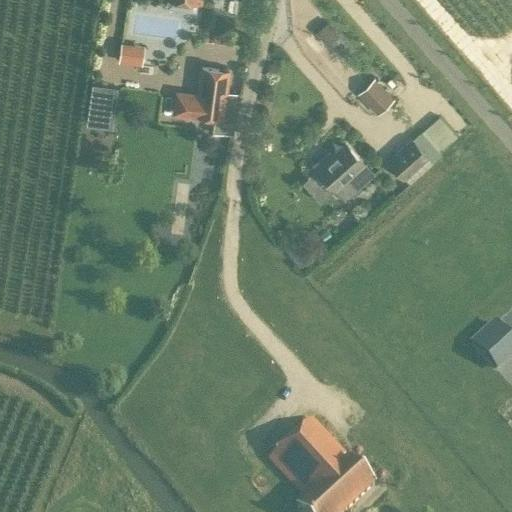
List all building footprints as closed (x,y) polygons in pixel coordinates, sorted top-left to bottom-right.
[(165,0),(164,7),(195,10),(196,1),(201,1),(201,0),(165,0)] [(314,32),(326,45),(338,34),(327,21),(314,32)] [(121,60),(145,62),(147,42),(123,40),(121,60)] [(197,97),(178,94),(176,111),(195,113),(195,114),(209,116),(207,130),(230,134),(236,93),(225,91),(228,71),(202,67),(197,97)] [(357,93),(376,113),(393,97),(374,77),(357,93)] [(411,137),(386,160),(403,180),(404,179),(408,183),(441,153),(421,131),(412,138),(411,137)] [(325,155),(313,165),(343,200),(373,175),(345,142),(327,158),(325,155)] [(443,174),(337,265),(348,278),(377,252),(384,261),(461,195),(443,174)] [(472,345),(495,370),(511,354),(511,340),(496,323),(472,345)] [(256,368),(201,422),(240,462),(295,408),(256,368)] [(343,454),(312,420),(268,461),(305,501),(298,508),(302,511),(345,511),(371,488),(341,456),(343,454)]
